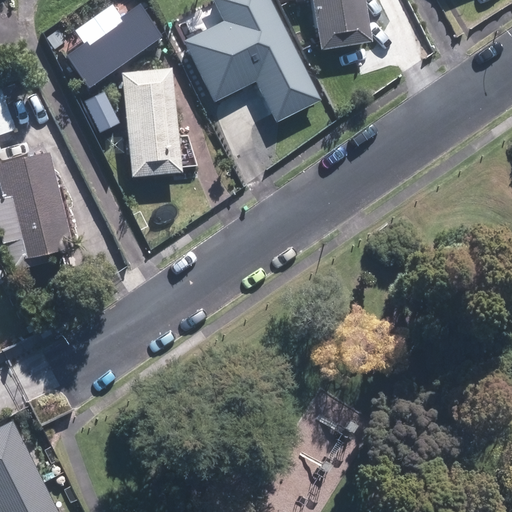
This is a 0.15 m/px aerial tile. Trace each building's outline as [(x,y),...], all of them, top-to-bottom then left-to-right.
[(210,0),(221,22),(183,40),(213,102),(255,82),(276,124),(320,103),(269,0),(210,0)] [(362,0),(310,0),(319,50),(369,42),(362,0)] [(117,51),(97,13),(53,35),(72,74),(117,51)] [(170,68),(120,74),(131,177),(181,171),(170,68)] [(0,153),(2,152),(0,147),(0,136),(17,130),(0,86),(0,153)] [(13,272),(49,263),(47,253),(73,247),(50,153),(0,164),(0,180),(4,197),(0,197),(0,240),(1,244),(6,243),(13,272)] [(58,511),(14,422),(0,428),(0,511),(58,511)]
